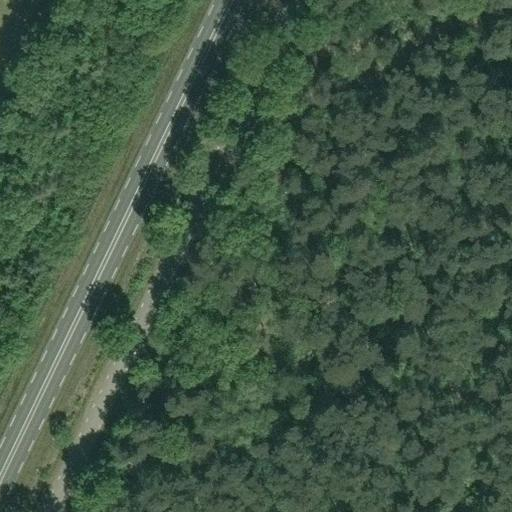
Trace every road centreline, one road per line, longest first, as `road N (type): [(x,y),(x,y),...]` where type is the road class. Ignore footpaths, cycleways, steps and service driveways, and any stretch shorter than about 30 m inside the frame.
road 1 (unclassified): [(47,511),(295,0)]
road 2 (primary): [(0,480),(231,0)]
